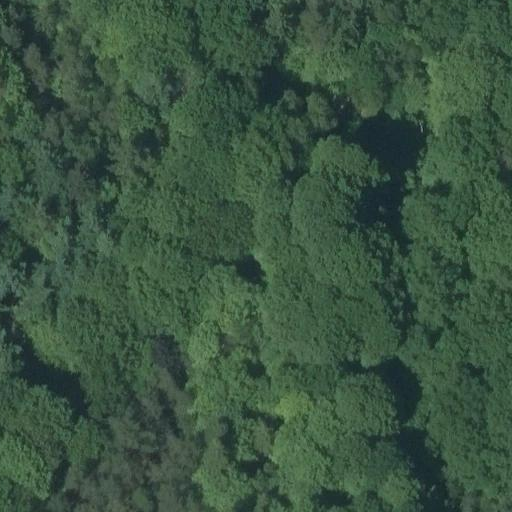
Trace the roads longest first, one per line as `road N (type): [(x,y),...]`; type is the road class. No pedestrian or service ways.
road 1 (track): [(272,196),(198,247),(0,491)]
road 2 (track): [(302,511),(273,280),(272,196)]
road 3 (track): [(298,137),(335,113),(430,0)]
road 4 (track): [(298,137),(292,105),(211,0)]
